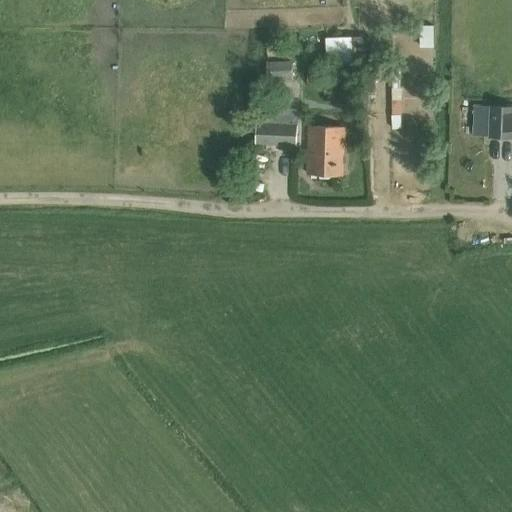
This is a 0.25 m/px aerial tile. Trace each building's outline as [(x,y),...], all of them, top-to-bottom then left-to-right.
[(352,36),(353,61),(365,60),(364,36),(352,36)] [(339,37),(327,38),(329,62),(341,61),(339,37)] [(266,81),(293,79),(291,61),(266,62),(266,81)] [(511,137),(511,107),(490,107),(489,137),(511,137)] [(296,147),(298,124),(257,121),(255,144),(296,147)] [(343,175),(345,127),(309,126),(307,174),(343,175)]
